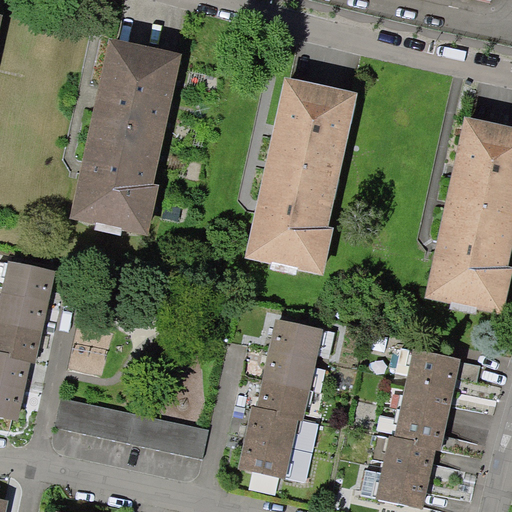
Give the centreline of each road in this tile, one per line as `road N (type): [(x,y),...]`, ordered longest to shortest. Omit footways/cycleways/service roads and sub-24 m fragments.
road 1 (residential): [(217,0),(511,73)]
road 2 (residential): [(0,459),(267,511)]
